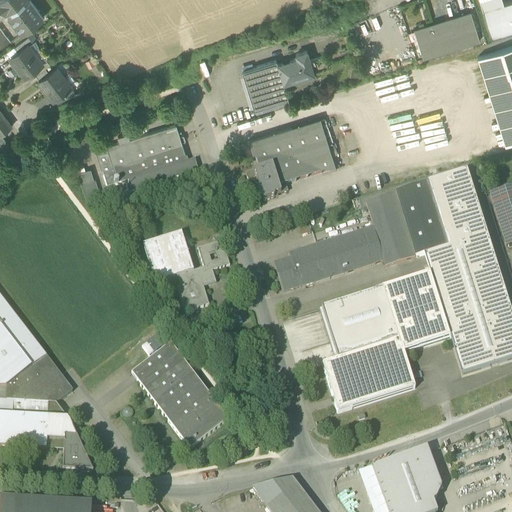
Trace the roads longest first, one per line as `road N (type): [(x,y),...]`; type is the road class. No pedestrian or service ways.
road 1 (unclassified): [(310,467),(192,90)]
road 2 (residential): [(0,481),(163,493),(310,467)]
road 3 (residential): [(310,467),(430,437),(511,404)]
